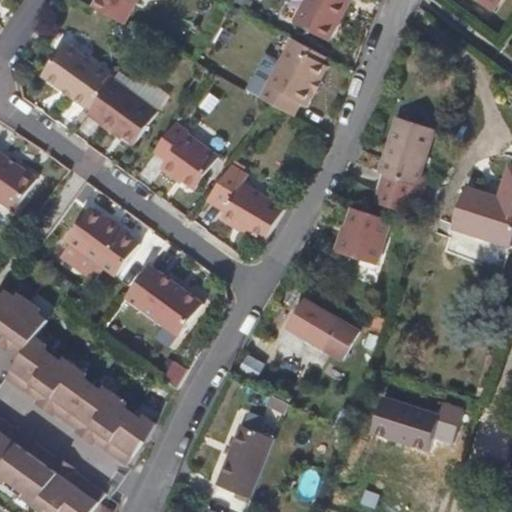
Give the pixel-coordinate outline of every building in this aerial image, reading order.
[(121,22),(132,0),(95,0),(92,7),(121,22)] [(325,41),(345,0),(306,0),(294,24),(325,41)] [(500,1),(499,0),(475,0),(492,12),(500,1)] [(324,53),(291,37),(287,44),(319,62),(324,53)] [(82,107),(106,73),(62,41),(38,75),(58,89),(60,87),(70,94),(68,97),(82,107)] [(324,65),(319,62),(287,44),(259,95),(274,104),(291,113),(297,102),(303,105),(311,90),(312,87),(309,86),(313,76),(317,77),(324,65)] [(168,93),(133,70),(122,85),(156,109),(168,93)] [(113,77),(106,73),(82,107),(89,112),(112,78),(113,77)] [(321,78),(317,77),(313,76),(309,86),(312,87),(311,90),(315,91),(321,78)] [(156,109),(122,85),(112,78),(89,112),(86,114),(112,131),(114,129),(133,142),(156,109)] [(68,97),(70,94),(60,87),(58,89),(68,97)] [(185,132),(187,129),(175,120),(153,151),(164,158),(159,166),(172,175),(173,172),(194,186),(216,154),(185,132)] [(417,192),(434,137),(397,125),(386,161),(391,162),(385,182),(417,192)] [(0,203),(13,213),(36,181),(0,155),(0,203)] [(233,161),(208,197),(226,207),(242,183),(249,171),(233,161)] [(391,162),(386,161),(379,180),(385,182),(391,162)] [(511,164),(510,163),(499,196),(468,186),(456,224),(484,233),(483,235),(511,244),(511,164)] [(242,183),(226,207),(220,217),(266,244),(286,209),(242,183)] [(138,243),(87,207),(65,238),(69,242),(102,265),(115,274),(138,243)] [(374,275),(390,226),(353,212),(336,261),(374,275)] [(102,265),(69,242),(61,253),(93,277),(102,265)] [(179,334),(201,303),(148,263),(125,295),(179,334)] [(17,290),(9,284),(0,296),(0,340),(20,355),(5,375),(128,463),(157,420),(35,333),(49,313),(41,307),(41,302),(23,290),(17,290)] [(346,362),(362,334),(306,301),(290,329),(346,362)] [(440,415),(387,399),(375,437),(428,454),(433,437),(440,415)] [(444,403),(440,415),(433,437),(454,445),(466,410),(444,403)] [(0,413),(0,477),(50,511),(94,511),(110,489),(0,413)] [(278,440),(240,427),(219,486),(254,499),(278,440)]
